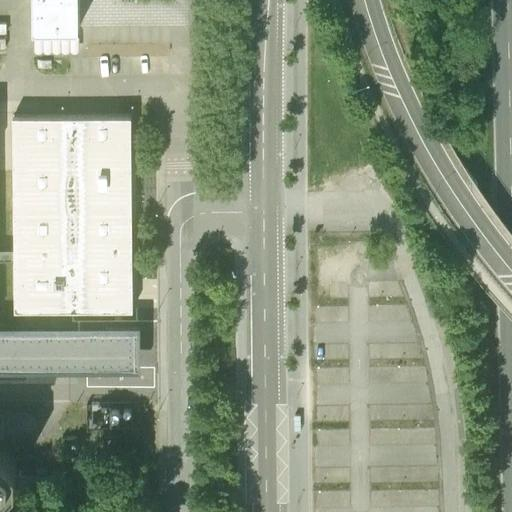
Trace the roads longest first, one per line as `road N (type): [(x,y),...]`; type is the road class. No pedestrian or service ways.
road 1 (unclassified): [(263,214),(196,215),(180,230),(181,511)]
road 2 (trunk): [(365,0),(430,158),(511,270)]
road 3 (tertiary): [(263,214),(265,511)]
road 4 (trunk): [(507,0),(511,210)]
road 5 (tertiary): [(263,92),(263,214)]
